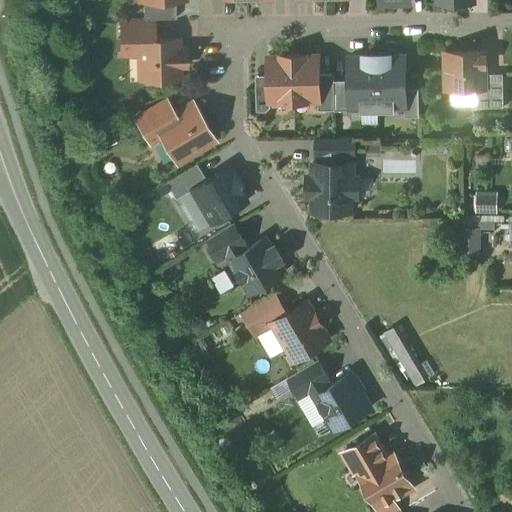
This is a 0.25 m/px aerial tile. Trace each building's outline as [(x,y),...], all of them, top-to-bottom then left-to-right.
[(178,49),(178,39),(138,39),(138,63),(145,63),(145,83),(162,83),(162,78),(179,78),(178,66),(185,66),(185,49),(178,49)] [(484,47),(435,49),(437,92),(486,90),(484,47)] [(294,100),(293,55),(281,55),(281,56),(267,56),(269,101),(294,100)] [(319,100),(318,55),(305,55),(293,55),(294,100),(319,100)] [(406,56),(375,57),(377,104),(395,103),(395,112),(408,111),(406,56)] [(377,104),(375,57),(346,58),(348,112),(361,111),(361,104),(377,104)] [(192,103),(155,125),(167,144),(170,143),(174,151),(172,152),(177,161),(211,141),(213,139),(192,103)] [(353,137),(317,138),(317,156),(321,156),(343,156),(353,156),(353,137)] [(415,154),(382,157),(383,174),(416,172),(415,154)] [(343,156),(321,156),(321,162),(312,162),(312,175),(307,175),(307,196),(312,196),(312,209),(352,209),(352,196),(357,196),(357,176),(343,176),(343,156)] [(226,168),(191,189),(210,222),(246,201),(240,191),(242,190),(234,176),(232,178),(226,168)] [(472,190),(469,211),(490,214),(493,192),(472,190)] [(463,255),(477,254),(476,227),(462,228),(463,255)] [(265,237),(246,248),(244,245),(228,254),(250,291),(255,289),(256,290),(267,284),(266,282),(285,271),(265,237)] [(264,315),(280,306),(272,292),(256,300),(264,315)] [(302,303),(273,320),(280,333),(279,334),(294,359),(303,354),(329,338),(321,325),(322,325),(315,313),(314,313),(307,301),(302,303)] [(433,370),(425,359),(420,363),(390,325),(373,337),(411,387),(433,370)] [(350,373),(330,385),(327,379),(311,388),(335,428),(338,426),(341,427),(353,420),(353,417),(371,407),(350,373)] [(383,451),(356,467),(365,484),(378,505),(412,485),(393,453),(387,457),(383,451)]
